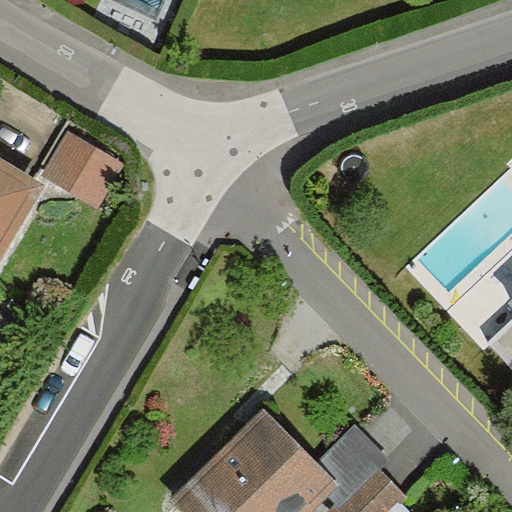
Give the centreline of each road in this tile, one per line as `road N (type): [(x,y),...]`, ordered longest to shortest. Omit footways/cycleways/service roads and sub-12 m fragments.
road 1 (residential): [(214,154),(511,479)]
road 2 (residential): [(214,154),(16,511)]
road 3 (residential): [(214,154),(290,112),(511,37)]
road 4 (residential): [(0,24),(214,154)]
